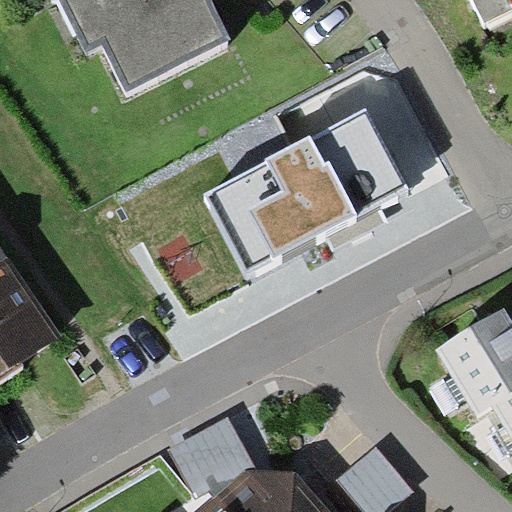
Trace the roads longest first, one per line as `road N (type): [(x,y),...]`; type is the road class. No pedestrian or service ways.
road 1 (residential): [(0,506),(137,418),(319,318)]
road 2 (residential): [(319,318),(342,362),(482,511)]
road 3 (residential): [(382,0),(511,195)]
road 4 (residential): [(319,318),(511,229)]
